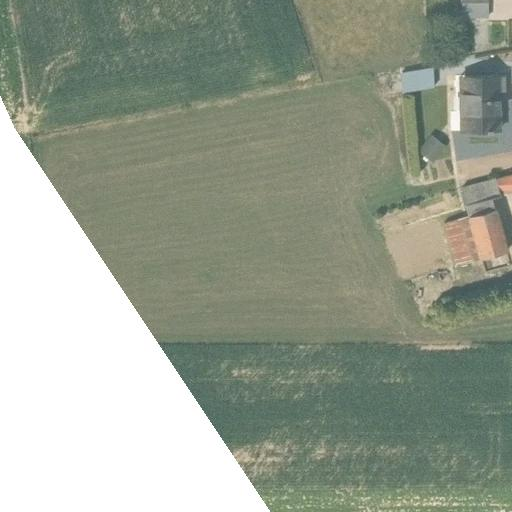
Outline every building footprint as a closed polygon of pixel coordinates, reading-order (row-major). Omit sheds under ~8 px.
[(459,0),(460,19),(487,19),(486,0),(459,0)] [(398,74),(399,94),(432,87),(431,68),(398,74)] [(457,77),(458,131),(498,131),(497,95),(502,95),(501,77),(457,77)] [(444,147),(430,136),(417,152),(431,163),(444,147)] [(511,174),(459,188),(466,216),(443,224),(455,267),(507,252),(492,199),(499,197),(498,192),(511,191),(511,174)]
